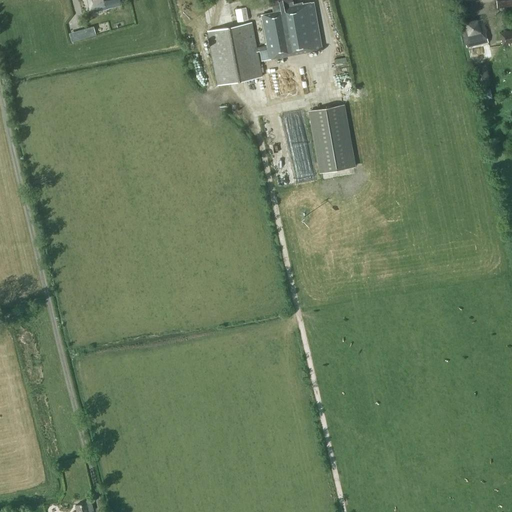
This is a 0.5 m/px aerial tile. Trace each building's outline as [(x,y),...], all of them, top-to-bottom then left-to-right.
[(87,0),(91,14),(109,9),(108,9),(122,6),(121,3),(122,3),(121,0),(87,0)] [(260,51),(262,60),(323,49),(314,1),(303,3),(303,2),(293,3),(293,1),(292,0),(269,0),(271,5),(273,5),(274,12),(262,14),(267,45),(259,47),(260,51)] [(249,19),(247,6),(237,7),(238,20),(249,19)] [(488,42),(483,18),(462,23),(467,47),(488,42)] [(258,52),(260,51),(259,47),(257,47),(252,22),(208,30),(218,85),(262,76),(258,52)] [(94,24),(69,31),(71,41),(96,34),(94,24)] [(511,31),(502,33),(503,41),(504,41),(504,44),(509,43),(510,44),(511,43),(511,31)] [(490,79),(486,63),(474,66),(478,88),(490,85),(489,79),(490,79)] [(334,79),(336,90),(352,87),(350,76),(334,79)] [(356,167),(345,104),(309,110),(320,173),(356,167)] [(91,511),(92,510),(94,510),(92,501),(76,504),(77,511),(73,511),(91,511)]
